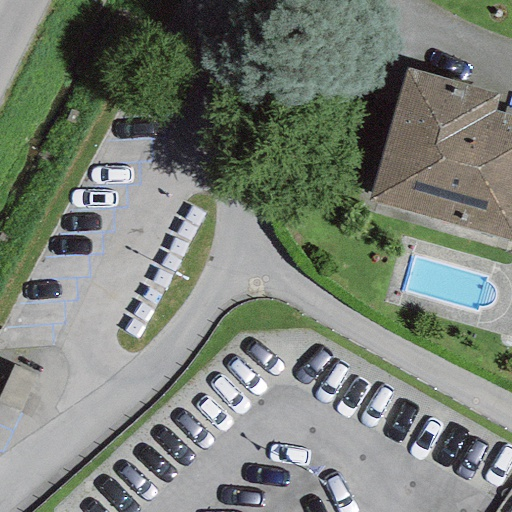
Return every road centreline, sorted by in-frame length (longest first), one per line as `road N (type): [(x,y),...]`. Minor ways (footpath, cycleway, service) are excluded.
road 1 (residential): [(235,255),(177,338),(112,409),(0,496)]
road 2 (residential): [(235,255),(511,414)]
road 3 (residential): [(262,0),(257,127),(235,255)]
